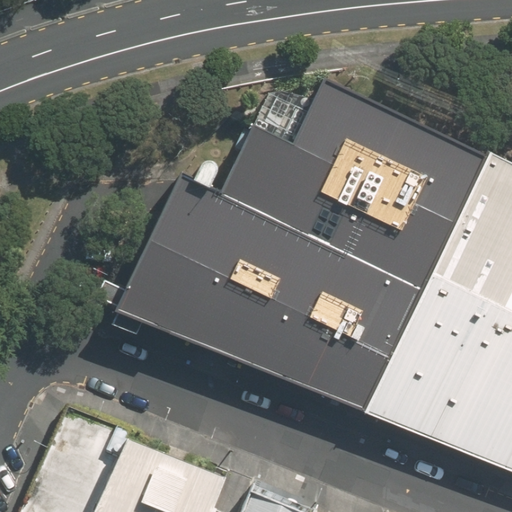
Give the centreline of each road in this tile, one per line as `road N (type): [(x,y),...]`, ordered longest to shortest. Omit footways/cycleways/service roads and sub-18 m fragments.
road 1 (residential): [(474,511),(78,356),(39,357)]
road 2 (primary): [(0,89),(139,44),(382,0)]
